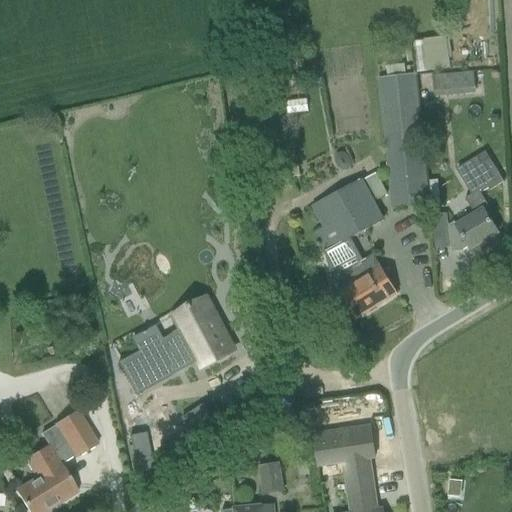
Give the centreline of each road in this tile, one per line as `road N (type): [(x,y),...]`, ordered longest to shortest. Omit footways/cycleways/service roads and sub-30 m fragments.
road 1 (residential): [(419,511),(397,353),(511,287)]
road 2 (track): [(262,193),(234,0)]
